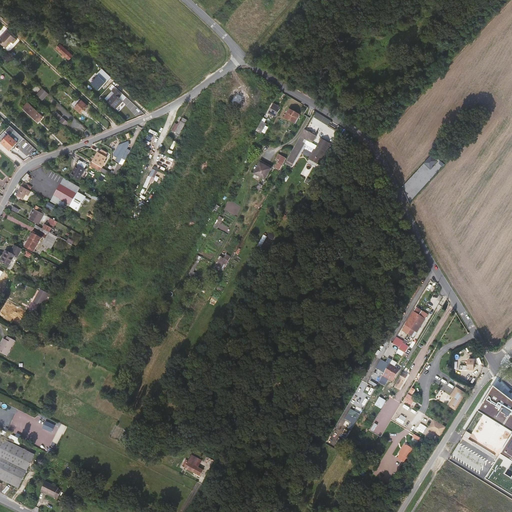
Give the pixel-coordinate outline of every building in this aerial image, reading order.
[(0,39),(0,40),(7,48),(13,42),(15,44),(18,41),(8,31),(0,39)] [(60,50),(71,60),(75,56),(64,45),(60,50)] [(370,54),(376,61),(384,55),(379,47),(370,54)] [(100,77),(93,84),(100,91),(107,84),(100,77)] [(43,100),(49,93),(43,88),(37,94),(43,100)] [(105,99),(107,102),(116,110),(123,102),(120,99),(123,96),(121,94),(115,89),(112,92),(105,99)] [(77,110),(83,115),(89,108),(83,103),(77,110)] [(63,107),(59,104),(54,109),(58,113),(63,107)] [(27,111),(42,124),(46,119),(32,106),(27,111)] [(276,108),(272,106),(267,115),(273,118),(276,113),(274,112),(276,108)] [(299,123),(303,115),(294,110),(289,118),(299,123)] [(185,113),(177,128),(181,130),(189,115),(185,113)] [(314,118),(327,123),(329,118),(316,113),(314,118)] [(267,126),(262,123),(258,130),(263,133),(267,126)] [(27,147),(29,145),(15,132),(13,134),(27,147)] [(316,138),(305,132),(287,163),(294,167),(306,146),(317,153),(318,150),(311,146),(316,138)] [(11,153),(17,146),(9,139),(3,146),(11,153)] [(122,160),(125,161),(130,152),(127,150),(129,145),(128,142),(118,147),(113,157),(117,159),(115,163),(120,165),(122,160)] [(317,153),(311,163),(319,167),(331,146),(323,142),(318,150),(317,153)] [(135,153),(141,156),(145,149),(139,145),(135,153)] [(100,176),(105,165),(104,165),(107,160),(105,159),(107,155),(101,152),(99,156),(98,155),(93,164),(90,171),(100,176)] [(281,154),(279,158),(281,160),(279,165),(283,168),(289,158),(281,154)] [(262,159),(261,161),(271,167),(273,165),(262,159)] [(70,165),(65,176),(74,182),(80,170),(82,166),(73,161),(71,166),(70,165)] [(267,176),(271,167),(261,161),(256,170),(267,176)] [(428,161),(422,168),(428,173),(434,166),(432,164),(433,163),(431,162),(430,163),(428,161)] [(145,188),(147,188),(149,182),(152,183),(154,176),(160,178),(161,172),(149,169),(145,188)] [(70,208),(69,210),(77,214),(85,199),(78,195),(77,197),(58,187),(52,198),(70,208)] [(30,197),(32,194),(22,188),(18,196),(26,200),(28,196),(30,197)] [(43,218),(45,215),(35,209),(29,218),(38,223),(41,218),(43,218)] [(60,225),(61,223),(50,217),(49,219),(51,220),(50,223),(55,226),(57,224),(60,225)] [(44,232),(46,230),(42,228),(37,225),(32,223),(30,225),(44,232)] [(31,248),(39,234),(31,229),(23,244),(31,248)] [(44,232),(42,236),(51,241),(54,234),(46,230),(44,232)] [(257,246),(260,248),(267,237),(264,235),(257,246)] [(48,246),(51,241),(42,236),(39,242),(48,246)] [(8,255),(4,261),(11,265),(17,253),(19,254),(23,247),(14,242),(9,251),(6,249),(4,250),(3,253),(8,255)] [(224,258),(219,256),(215,265),(225,269),(230,256),(226,254),(224,258)] [(192,276),(202,259),(198,257),(188,274),(192,276)] [(46,302),(51,292),(44,288),(38,298),(46,302)] [(54,293),(51,292),(46,302),(45,303),(48,304),(54,293)] [(415,314),(412,312),(405,325),(408,327),(405,333),(408,335),(422,311),(418,309),(415,314)] [(428,315),(422,311),(408,335),(411,336),(414,331),(417,333),(428,315)] [(7,340),(6,341),(16,346),(18,341),(10,338),(9,341),(7,340)] [(6,341),(0,352),(10,357),(16,346),(6,341)] [(398,351),(394,359),(399,361),(403,354),(398,351)] [(390,364),(377,356),(361,382),(375,390),(377,385),(381,379),(388,367),(390,364)] [(464,363),(462,368),(476,371),(478,360),(472,359),(471,365),(464,363)] [(388,367),(381,379),(390,384),(392,381),(393,382),(398,373),(388,367)] [(400,377),(392,390),(405,398),(413,384),(400,377)] [(511,400),(494,386),(478,411),(511,431),(511,435),(485,478),(511,494),(511,400)] [(404,401),(410,405),(418,392),(412,388),(404,401)] [(457,392),(454,398),(456,399),(453,406),(456,408),(463,395),(457,392)] [(381,410),(385,400),(379,397),(374,407),(381,410)] [(384,402),(370,430),(378,435),(381,429),(385,431),(395,411),(391,409),(392,407),(384,402)] [(428,429),(441,436),(445,426),(432,420),(428,429)] [(37,457),(0,437),(0,480),(19,491),(37,457)] [(405,444),(396,458),(404,463),(413,449),(405,444)] [(192,459),(189,464),(199,469),(202,464),(192,459)] [(198,471),(199,469),(189,464),(188,466),(185,464),(182,469),(200,479),(203,473),(198,471)] [(59,491),(47,485),(41,494),(53,501),(54,499),(58,501),(61,494),(58,492),(59,491)]
